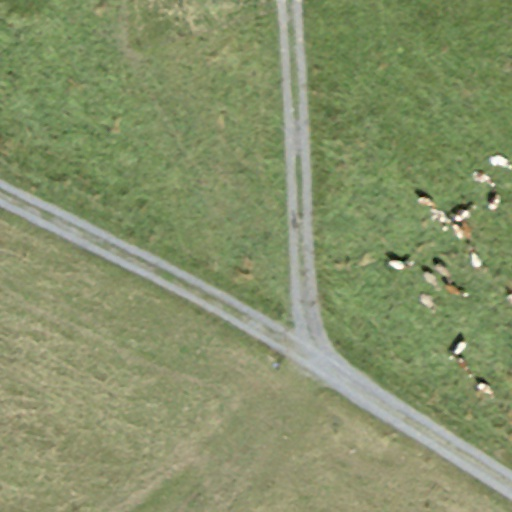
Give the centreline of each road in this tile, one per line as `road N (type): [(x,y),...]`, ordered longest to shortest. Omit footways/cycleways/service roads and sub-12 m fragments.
road 1 (track): [(511,488),(253,319),(0,195)]
road 2 (track): [(284,0),(291,208),(309,331),(304,349)]
